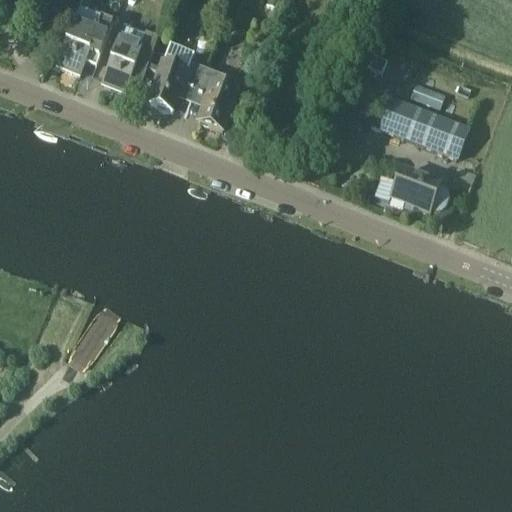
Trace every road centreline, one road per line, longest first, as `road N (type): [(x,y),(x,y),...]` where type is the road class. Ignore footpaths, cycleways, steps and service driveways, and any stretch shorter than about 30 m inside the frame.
road 1 (tertiary): [(511,285),(170,153)]
road 2 (tertiary): [(170,153),(0,84)]
